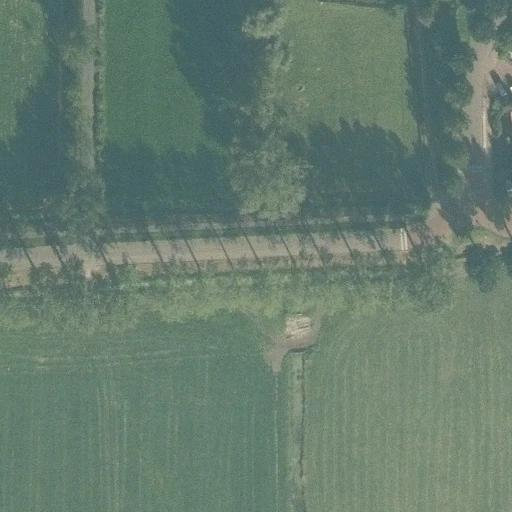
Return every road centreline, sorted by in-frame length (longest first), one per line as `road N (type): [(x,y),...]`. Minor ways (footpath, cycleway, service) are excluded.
road 1 (tertiary): [(87,258),(397,242),(470,214)]
road 2 (unclassified): [(87,258),(89,0)]
road 3 (tertiary): [(470,214),(471,74),(483,36),(511,0)]
